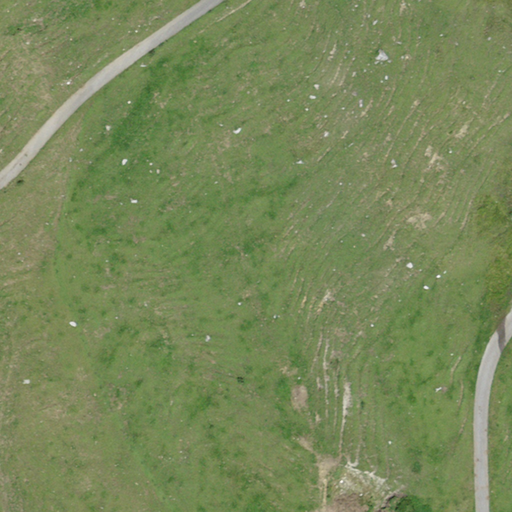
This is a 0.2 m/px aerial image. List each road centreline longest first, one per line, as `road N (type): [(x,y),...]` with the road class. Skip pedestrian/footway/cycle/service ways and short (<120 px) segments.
road 1 (track): [(0,181),(89,86),(214,0)]
road 2 (unclassified): [(481,511),(483,386),(511,323)]
